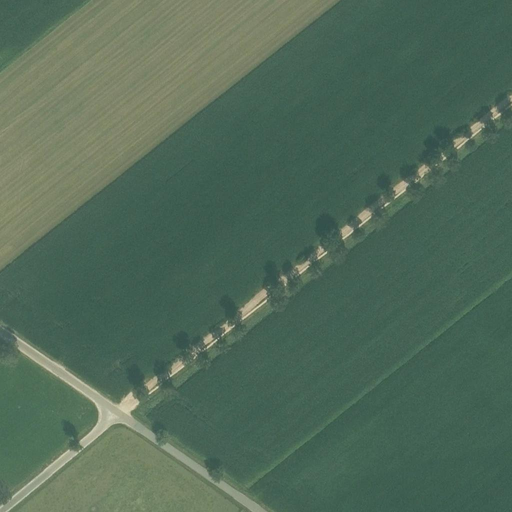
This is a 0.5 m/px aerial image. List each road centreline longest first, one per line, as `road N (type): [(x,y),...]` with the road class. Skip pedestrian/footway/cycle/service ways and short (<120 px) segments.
road 1 (track): [(511,96),(127,405)]
road 2 (unclassified): [(262,511),(118,413)]
road 3 (unclassified): [(0,511),(118,413)]
road 4 (unclassified): [(118,413),(0,327)]
